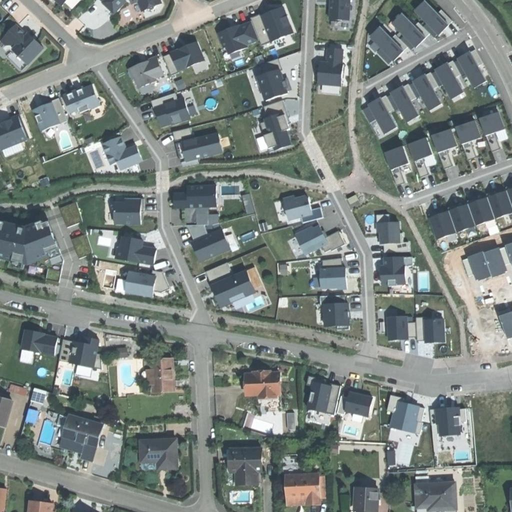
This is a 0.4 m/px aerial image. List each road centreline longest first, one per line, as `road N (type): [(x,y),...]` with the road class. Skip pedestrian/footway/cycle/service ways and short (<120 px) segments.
road 1 (residential): [(310,0),(305,121),(371,260),(371,364)]
road 2 (residential): [(203,334),(203,315),(166,223),(164,168),(95,59)]
road 3 (residential): [(0,296),(203,334)]
road 4 (residential): [(180,511),(0,459)]
road 5 (residential): [(203,334),(207,511)]
road 6 (residential): [(203,334),(371,364)]
road 7 (residential): [(353,94),(482,23)]
road 8 (residential): [(371,364),(435,382),(511,372)]
